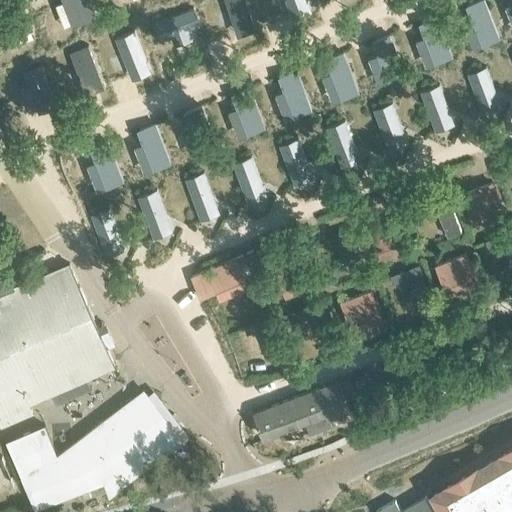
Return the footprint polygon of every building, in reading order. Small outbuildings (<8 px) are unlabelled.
[(465,30),(468,39),(497,28),(485,0),(466,0),(477,26),(465,30)] [(418,49),(421,56),(449,45),(435,9),(419,16),(430,44),(418,49)] [(400,64),(386,28),(370,34),(380,63),(368,67),(371,75),(400,64)] [(511,79),(502,50),(466,63),(476,91),(511,79)] [(279,101),(282,109),(310,98),(296,62),(280,68),(291,97),(279,101)] [(420,80),(431,109),(466,96),(455,67),(420,80)] [(227,120),(231,129),(260,117),(245,81),(229,88),(240,116),(227,120)] [(371,100),(382,128),(417,115),(406,87),(371,100)] [(181,136),(184,145),(213,135),(201,98),(184,104),(193,132),(181,136)] [(327,117),(338,145),(373,131),(362,104),(327,117)] [(134,155),(137,163),(166,153),(152,116),(135,123),(146,151),(134,155)] [(279,136),(289,164),(324,151),(313,123),(279,136)] [(121,172),(108,135),(91,142),(102,170),(93,173),(96,181),(121,172)] [(231,153),(242,182),(278,169),(267,140),(231,153)] [(185,172),(196,200),(230,186),(220,158),(185,172)] [(136,190),(148,218),(182,204),(170,176),(136,190)] [(493,181),(462,193),(474,225),(505,213),(493,181)] [(94,206),(105,235),(140,222),(129,193),(94,206)] [(368,227),(380,260),(412,249),(400,216),(368,227)] [(335,274),(364,263),(351,227),(334,233),(344,261),(332,266),(335,274)] [(511,228),(486,239),(489,247),(500,243),(511,271),(511,270),(511,228)] [(254,248),(191,275),(200,297),(217,290),(221,300),(249,288),(245,278),(263,271),(254,248)] [(467,252),(435,264),(447,296),(479,284),(467,252)] [(305,253),(274,265),(285,297),(317,285),(305,253)] [(0,423),(0,425),(32,411),(29,402),(115,365),(69,263),(69,264),(14,288),(6,269),(0,271),(0,322),(1,325),(0,325),(0,423)] [(432,300),(419,263),(390,274),(393,282),(406,277),(416,306),(432,300)] [(372,288),(340,300),(352,332),(384,320),(372,288)] [(322,341),(339,334),(325,298),(296,309),(299,317),(311,312),(322,341)] [(270,356),(287,349),(273,313),(244,325),(247,333),(260,328),(270,356)] [(365,377),(354,381),(352,376),(338,381),(337,380),(255,411),(264,436),(326,413),(329,419),(349,412),(345,401),(359,396),(356,389),(368,384),(365,377)] [(45,424),(7,441),(35,507),(107,481),(112,494),(183,441),(147,394),(115,418),(112,413),(58,455),(45,424)] [(511,511),(511,453),(436,497),(444,511),(511,511)] [(426,495),(401,510),(394,499),(399,496),(393,484),(368,498),(376,511),(435,511),(429,501),(426,495)]
